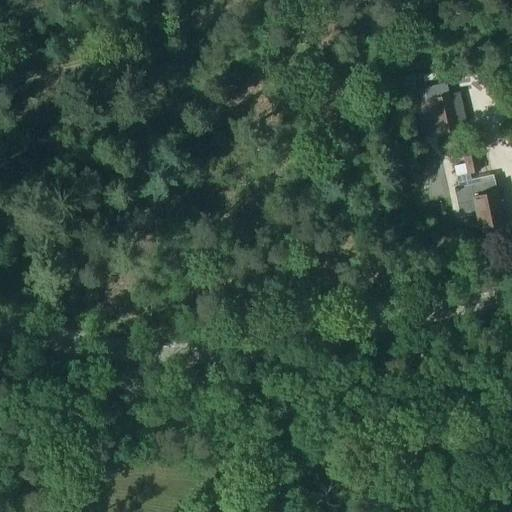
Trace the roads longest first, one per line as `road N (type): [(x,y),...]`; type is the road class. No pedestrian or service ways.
road 1 (tertiary): [(511,303),(416,324),(190,351),(0,323)]
road 2 (track): [(0,63),(106,44),(239,0)]
